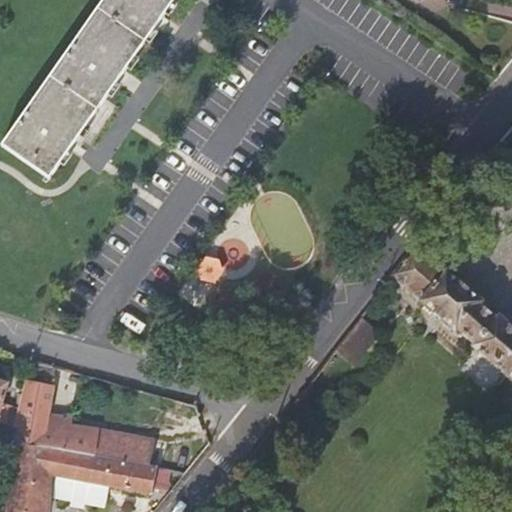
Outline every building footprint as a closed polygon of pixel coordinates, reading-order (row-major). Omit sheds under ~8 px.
[(49,179),(174,0),(104,0),(2,146),(49,179)] [(472,347),(511,382),(511,328),(499,317),(496,320),(490,314),(480,305),(482,302),(416,246),(392,276),(456,332),(458,329),(475,344),(472,347)] [(206,264),(197,273),(200,286),(213,288),(223,279),(220,266),(206,264)] [(379,332),(359,316),(334,349),(353,364),(379,332)] [(44,397),(53,366),(30,360),(22,392),(44,397)] [(18,408),(2,404),(0,410),(0,423),(13,427),(14,425),(17,412),(18,408)] [(33,415),(17,412),(14,425),(12,445),(144,465),(150,443),(99,434),(98,437),(64,430),(62,431),(62,424),(63,418),(33,415)] [(266,434),(247,457),(274,478),(293,454),(266,434)] [(152,494),(157,467),(144,465),(12,445),(7,511),(47,511),(50,476),(60,478),(57,493),(67,495),(71,501),(86,504),(92,499),(106,502),(109,487),(150,495),(152,494)]
